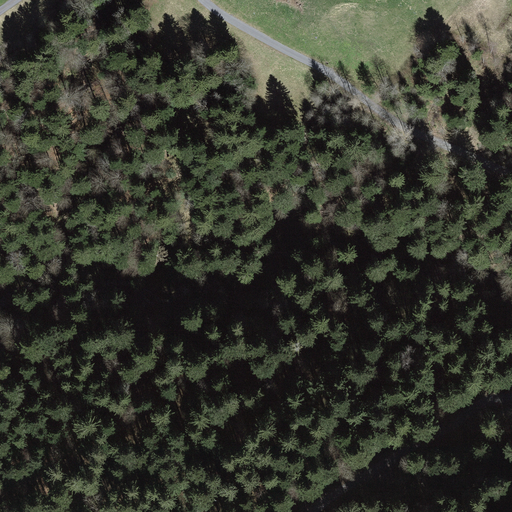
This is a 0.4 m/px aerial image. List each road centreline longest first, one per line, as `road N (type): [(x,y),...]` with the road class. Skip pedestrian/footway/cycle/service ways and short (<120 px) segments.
road 1 (track): [(205,0),(419,133),(511,174)]
road 2 (track): [(511,395),(480,397),(302,511)]
